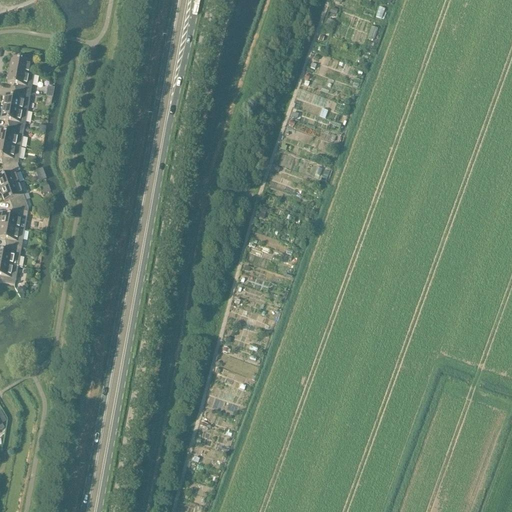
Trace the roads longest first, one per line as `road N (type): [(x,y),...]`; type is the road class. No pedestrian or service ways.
road 1 (unclassified): [(114,511),(210,0)]
road 2 (secondary): [(182,0),(90,511)]
